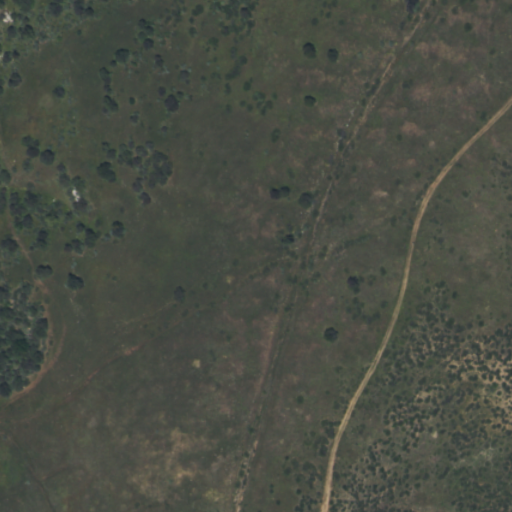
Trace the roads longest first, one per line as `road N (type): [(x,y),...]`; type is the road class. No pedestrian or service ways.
road 1 (track): [(427,0),(323,194),(232,511)]
road 2 (track): [(511,96),(452,157),(415,215),(390,316),(338,425),(319,511)]
